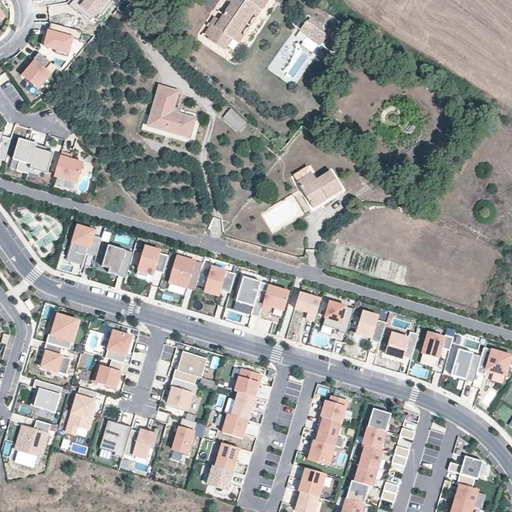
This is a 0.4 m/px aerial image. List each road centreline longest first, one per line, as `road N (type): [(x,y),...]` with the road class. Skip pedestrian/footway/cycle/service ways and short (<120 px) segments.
road 1 (residential): [(288,357),(247,499),(273,507),(314,365)]
road 2 (residential): [(162,318),(44,283),(0,234)]
road 3 (residential): [(288,357),(162,318)]
road 4 (residential): [(431,402),(314,365)]
